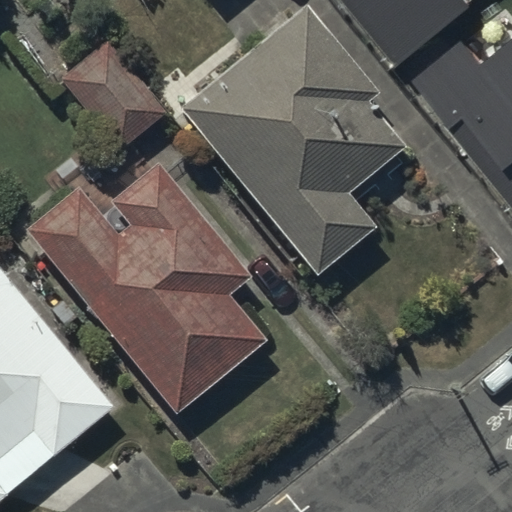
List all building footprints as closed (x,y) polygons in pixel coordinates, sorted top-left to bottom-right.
[(301,0),(300,0),(172,104),(312,275),(375,223),(345,187),(401,141),(364,96),(374,88),(301,0)] [(511,65),(511,0),(369,0),(371,1),(361,9),(467,137),(511,99),(511,76),(507,70),(511,65)] [(113,148),(162,110),(104,38),(56,76),(113,148)] [(21,226),(172,410),(261,337),(223,290),(246,272),(154,159),(106,198),(126,222),(113,232),(73,184),(21,226)] [(0,266),(0,436),(28,470),(111,402),(0,266)] [(0,492),(28,470),(0,436),(0,492)]
